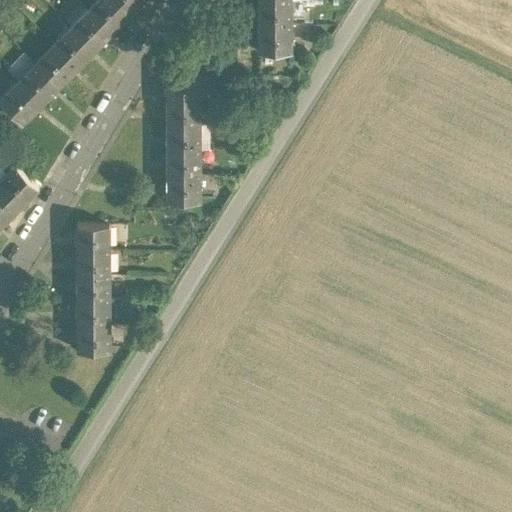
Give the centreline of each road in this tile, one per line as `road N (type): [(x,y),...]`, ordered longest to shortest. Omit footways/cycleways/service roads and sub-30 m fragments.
road 1 (residential): [(366,0),(42,511)]
road 2 (residential): [(0,298),(180,0)]
road 3 (track): [(361,8),(511,80)]
